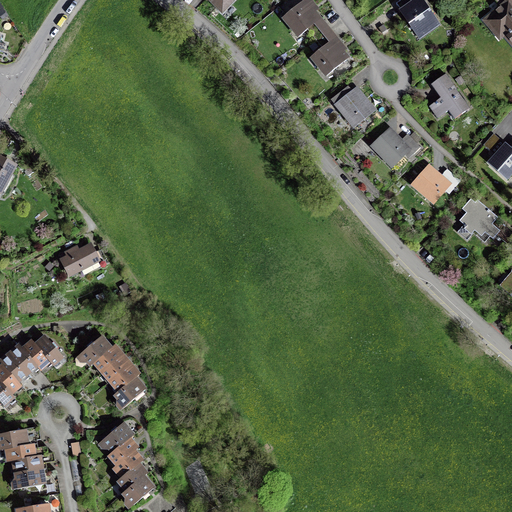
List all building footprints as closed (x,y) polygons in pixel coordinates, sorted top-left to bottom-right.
[(231,0),(210,0),(222,11),(231,0)] [(308,29),(316,39),(328,30),(316,15),(310,8),(313,5),(308,0),(306,0),(284,19),(299,37),(308,29)] [(424,6),(420,0),(401,0),(396,4),(410,24),(411,23),(418,32),(419,31),(423,36),(438,25),(428,11),(431,9),(427,4),(424,6)] [(511,43),(511,4),(509,1),(504,5),(485,21),(493,31),(498,27),(511,43)] [(328,30),(316,39),(324,48),(312,58),(327,75),(347,58),(338,47),(341,45),(337,40),(328,30)] [(469,109),(446,75),(431,85),(441,99),(430,106),(438,117),(448,110),(454,119),(469,109)] [(375,110),(357,89),(348,96),(343,90),(331,100),(353,127),(375,110)] [(403,143),(390,130),(373,147),(392,167),(409,150),(413,154),(420,147),(409,137),(403,143)] [(494,134),(484,145),(490,151),(500,140),(494,134)] [(511,150),(505,144),(488,163),(507,180),(511,174),(511,150)] [(0,193),(4,195),(14,177),(11,174),(15,167),(0,158),(0,193)] [(443,179),(429,167),(413,185),(434,203),(450,185),(454,188),(460,181),(449,172),(443,179)] [(497,218),(479,203),(477,205),(471,200),(464,209),(468,212),(460,222),(464,225),(459,232),(467,238),(474,231),(478,234),(482,230),(493,239),(500,231),(491,224),(497,218)] [(437,233),(426,244),(438,255),(449,244),(437,233)] [(67,253),(69,257),(62,261),(70,275),(81,269),(83,274),(92,270),(90,265),(97,261),(101,267),(108,264),(101,250),(94,254),(90,246),(78,253),(76,248),(67,253)] [(511,271),(499,287),(511,297),(511,271)] [(504,318),(511,308),(511,305),(508,302),(499,313),(504,318)] [(36,346),(50,362),(53,365),(63,357),(56,350),(59,348),(53,342),(51,344),(46,337),(36,346)] [(91,366),(95,363),(111,349),(101,337),(94,343),(91,340),(85,345),(88,348),(78,357),(82,361),(85,362),(86,360),(91,366)] [(23,350),(37,366),(40,370),(50,362),(36,346),(33,342),(23,350)] [(10,354),(27,374),(37,366),(23,350),(20,346),(10,354)] [(111,349),(95,363),(103,373),(122,356),(114,346),(111,349)] [(3,366),(17,382),(27,374),(10,354),(0,363),(3,366)] [(122,356),(103,373),(111,382),(131,365),(122,356)] [(131,365),(111,382),(119,392),(135,378),(139,375),(131,365)] [(0,381),(11,394),(20,386),(17,382),(3,366),(0,368),(0,381)] [(135,378),(119,392),(115,395),(120,401),(118,402),(118,406),(122,410),(135,399),(137,401),(142,397),(140,395),(145,390),(135,378)] [(14,397),(11,394),(0,381),(0,401),(3,406),(14,397)] [(108,447),(113,453),(129,439),(133,436),(123,424),(118,428),(116,426),(110,430),(112,433),(99,443),(103,448),(107,448),(108,447)] [(2,450),(7,450),(38,444),(37,440),(41,440),(39,427),(25,429),(25,431),(22,431),(18,428),(16,432),(0,434),(0,443),(2,450)] [(129,439),(113,453),(109,456),(117,465),(134,451),(137,449),(129,439)] [(38,444),(7,450),(9,461),(14,461),(48,455),(47,446),(38,448),(38,444)] [(134,451),(117,465),(114,468),(122,478),(139,464),(142,461),(134,451)] [(48,455),(14,461),(16,473),(47,468),(46,463),(55,462),(54,454),(48,455)] [(139,464),(122,478),(118,481),(126,491),(143,477),(147,474),(139,464)] [(47,468),(16,473),(17,481),(15,481),(13,483),(14,490),(35,486),(39,489),(42,485),(45,485),(58,482),(56,470),(47,472),(47,468)] [(143,477),(126,491),(123,493),(128,499),(126,500),(126,504),(130,508),(142,498),(144,500),(150,495),(148,493),(153,488),(143,477)] [(60,492),(58,482),(45,485),(46,494),(60,492)] [(62,501),(60,492),(46,494),(48,504),(62,501)] [(63,511),(62,501),(48,504),(45,504),(41,502),(38,506),(18,509),(18,511),(63,511)]
